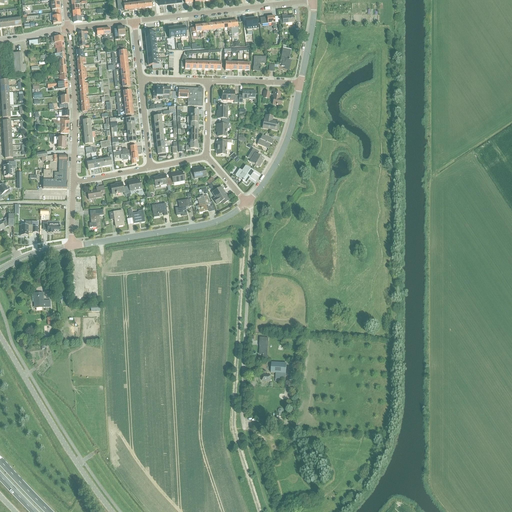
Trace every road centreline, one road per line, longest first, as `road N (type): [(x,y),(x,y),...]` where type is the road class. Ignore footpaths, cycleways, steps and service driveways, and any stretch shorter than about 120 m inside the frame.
road 1 (unclassified): [(246,202),(243,427)]
road 2 (unclassified): [(112,511),(0,337)]
road 3 (tertiary): [(71,246),(217,221),(246,202)]
road 4 (residential): [(72,182),(68,29)]
road 5 (residential): [(134,20),(271,5)]
road 6 (tertiary): [(246,202),(288,140),(301,83)]
